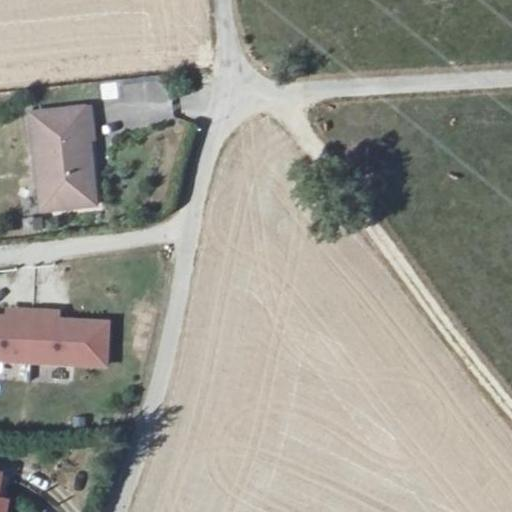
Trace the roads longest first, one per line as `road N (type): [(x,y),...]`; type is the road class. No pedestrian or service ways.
road 1 (unclassified): [(115,511),(167,354),(216,128),(233,88)]
road 2 (track): [(272,91),(511,404)]
road 3 (unclassified): [(233,88),(511,78)]
